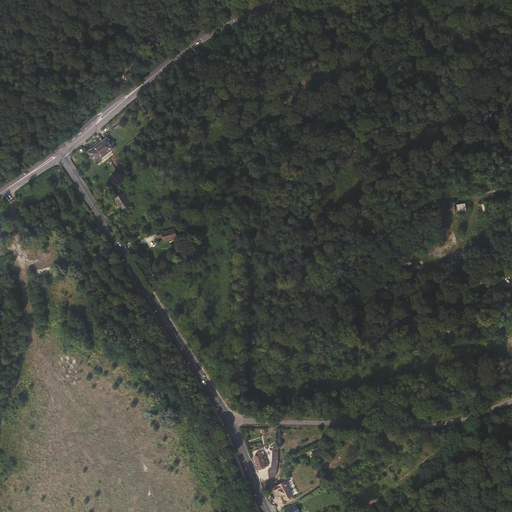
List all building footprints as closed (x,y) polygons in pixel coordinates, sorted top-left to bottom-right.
[(441,50),(237,169),(237,187),(259,189),(263,376),(272,380),(511,331),(511,41),(490,38),(495,16),(467,14),(432,29),(441,50)] [(94,163),(113,149),(106,138),(86,152),(94,163)] [(96,181),(106,173),(100,165),(86,175),(90,181),(93,180),(96,181)] [(130,206),(123,195),(117,199),(124,210),(130,206)] [(111,209),(104,197),(98,202),(105,213),(111,209)] [(172,231),(161,237),(164,243),(176,237),(172,231)] [(259,459),(255,460),(258,472),(269,469),(266,457),(265,457),(264,454),(258,456),(259,459)] [(284,483),(271,489),(274,495),(276,494),(278,498),(280,497),(282,502),(291,497),(284,483)]
